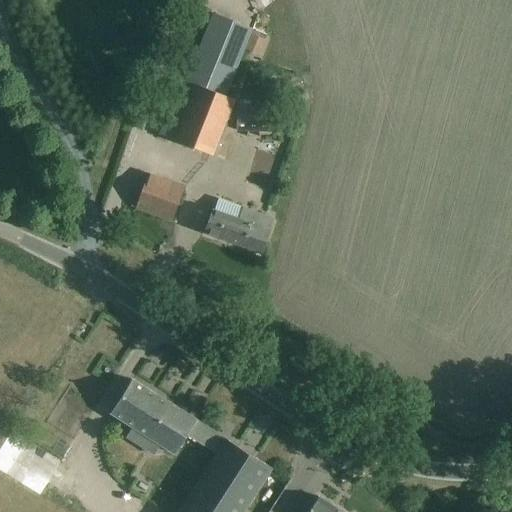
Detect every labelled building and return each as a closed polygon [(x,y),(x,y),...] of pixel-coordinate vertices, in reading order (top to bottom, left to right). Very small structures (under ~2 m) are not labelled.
[(213,14),(186,81),(180,79),(159,135),(212,156),(234,101),(224,97),(251,29),(213,14)] [(238,106),(237,130),(284,132),(284,107),(238,106)] [(132,203),(131,207),(173,223),(186,188),(147,174),(136,204),(132,203)] [(240,220),(213,211),(204,234),(262,254),(274,220),(244,209),(240,220)] [(133,381),(111,415),(174,455),(186,436),(188,437),(143,506),(151,511),(244,511),(272,469),(133,381)] [(339,511),(318,498),(308,511),(339,511)]
